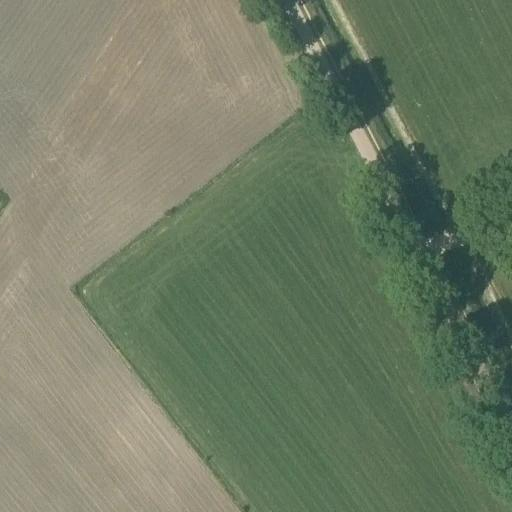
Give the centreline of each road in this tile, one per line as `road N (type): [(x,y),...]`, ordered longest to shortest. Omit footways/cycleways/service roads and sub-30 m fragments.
road 1 (track): [(282,0),(412,251)]
road 2 (track): [(412,251),(511,437)]
